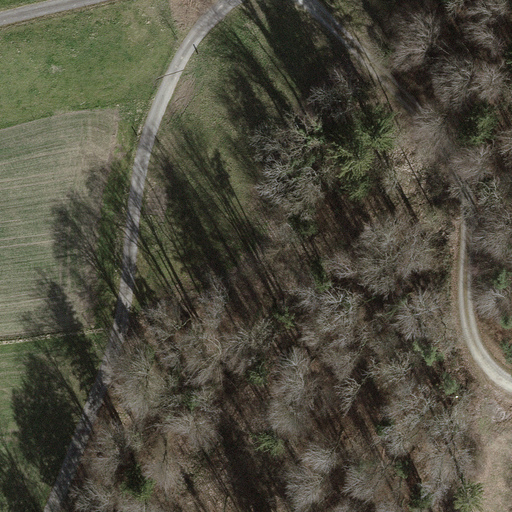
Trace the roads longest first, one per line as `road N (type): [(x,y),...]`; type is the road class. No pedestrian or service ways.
road 1 (track): [(51,511),(122,325),(133,199),(151,126),(174,67),(228,0)]
road 2 (track): [(308,0),(452,154),(469,200),(463,298),(475,349),(493,375),(511,382)]
